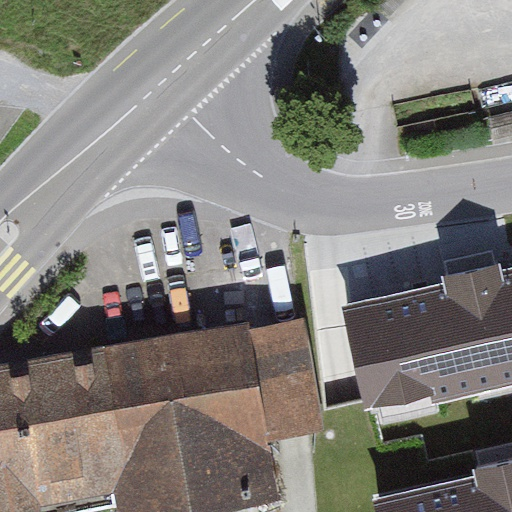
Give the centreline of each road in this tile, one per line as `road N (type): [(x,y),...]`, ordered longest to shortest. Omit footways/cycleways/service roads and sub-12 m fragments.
road 1 (residential): [(163,83),(263,179),(299,194),(354,203),(511,183)]
road 2 (tertiary): [(163,83),(0,244)]
road 3 (tertiary): [(256,0),(163,83)]
